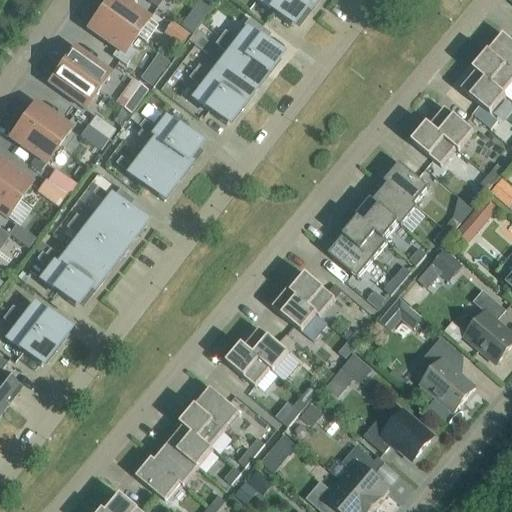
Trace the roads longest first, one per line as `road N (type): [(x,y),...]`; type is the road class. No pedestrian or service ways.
road 1 (residential): [(489,0),(56,511)]
road 2 (residential): [(371,0),(0,477)]
road 3 (residential): [(422,511),(511,406)]
